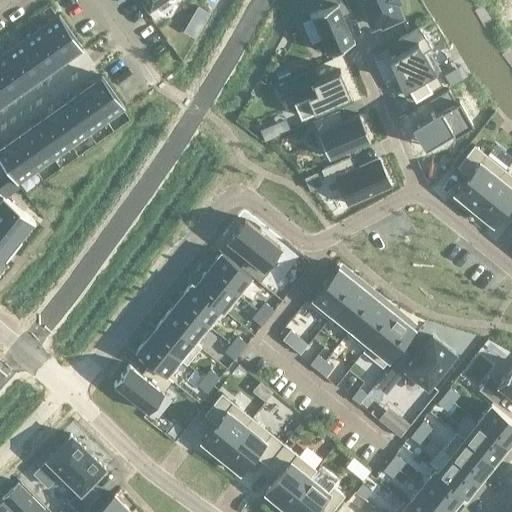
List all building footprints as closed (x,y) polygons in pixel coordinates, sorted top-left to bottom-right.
[(320,0),(324,7),(309,14),(309,15),(311,14),(327,50),(325,51),(326,52),(354,40),(353,39),(352,40),(340,13),(349,10),(344,0),(320,0)] [(361,0),(362,2),(360,2),(361,4),(362,3),(365,10),(364,11),(364,12),(366,12),(372,24),(381,20),(382,23),(384,22),(385,23),(387,23),(386,21),(396,16),(397,18),(399,18),(398,16),(400,15),(394,1),(395,0),(361,0)] [(209,12),(198,5),(192,15),(204,22),(209,12)] [(58,13),(40,26),(63,59),(82,46),(58,13)] [(40,26),(22,38),(45,72),(63,59),(40,26)] [(404,49),(390,57),(414,98),(440,82),(425,57),(427,56),(424,52),(431,48),(418,26),(398,39),(404,49)] [(22,38),(4,51),(28,84),(45,72),(22,38)] [(4,51),(0,53),(0,82),(10,97),(28,84),(4,51)] [(339,68),(289,90),(300,116),(350,94),(339,68)] [(101,74),(83,87),(106,121),(125,108),(101,74)] [(0,82),(0,103),(10,97),(0,82)] [(83,87),(65,100),(89,133),(106,121),(83,87)] [(436,110),(411,124),(424,146),(450,130),(453,135),(473,123),(458,99),(456,101),(448,87),(429,99),(436,110)] [(65,100),(48,112),(71,146),(89,133),(65,100)] [(338,108),(312,119),(328,156),(369,138),(358,113),(343,120),(338,108)] [(48,112),(30,125),(53,158),(71,146),(48,112)] [(30,125),(12,137),(36,170),(53,158),(30,125)] [(260,130),(265,140),(275,135),(270,126),(260,130)] [(12,137),(0,145),(0,159),(17,184),(36,170),(12,137)] [(468,174),(453,192),(473,208),(504,168),(474,144),(456,166),(468,174)] [(348,157),(321,169),(327,181),(336,177),(347,203),(390,185),(378,157),(353,168),(348,157)] [(511,174),(504,168),(473,208),(492,223),(506,206),(511,210),(511,174)] [(309,189),(321,184),(316,173),(304,178),(309,189)] [(0,192),(0,222),(20,239),(21,238),(20,237),(33,220),(34,220),(33,219),(3,195),(0,192)] [(245,218),(227,240),(248,257),(241,265),(260,281),(270,267),(266,264),(280,246),(245,218)] [(0,222),(0,252),(6,257),(20,239),(0,222)] [(221,250),(206,268),(236,292),(250,274),(221,250)] [(337,266),(308,302),(327,318),(357,281),(337,266)] [(191,282),(190,282),(223,309),(224,309),(223,308),(236,292),(206,268),(194,284),(191,282)] [(357,281),(327,318),(328,319),(332,314),(349,328),(345,333),(346,333),(350,328),(376,296),(357,281)] [(190,282),(177,299),(210,326),(224,309),(223,309),(190,282)] [(350,328),(346,333),(364,348),(362,350),(363,351),(369,343),(394,311),(376,296),(350,328)] [(177,299),(163,316),(200,346),(201,345),(193,339),(206,324),(209,327),(210,326),(177,299)] [(264,301),(257,309),(267,317),(273,309),(264,301)] [(257,309),(251,317),(261,324),(267,317),(257,309)] [(369,343),(363,351),(382,366),(414,327),(394,311),(369,343)] [(163,316),(149,333),(150,333),(187,363),(200,346),(163,316)] [(290,329),(282,338),(290,344),(297,335),(290,329)] [(149,333),(135,350),(165,374),(179,358),(186,364),(187,363),(150,333),(149,333)] [(237,335),(230,343),(240,350),(246,342),(237,335)] [(404,350),(388,370),(398,377),(405,368),(427,385),(454,352),(432,335),(414,357),(404,350)] [(230,343),(224,350),(233,358),(240,350),(230,343)] [(317,353),(309,363),(317,369),(325,360),(317,353)] [(325,360),(317,369),(325,375),(332,366),(325,360)] [(129,363),(113,383),(147,410),(172,380),(149,362),(140,373),(129,363)] [(489,376),(479,388),(495,401),(504,390),(511,396),(511,364),(497,382),(489,376)] [(210,368),(203,376),(213,384),(219,376),(210,368)] [(203,376),(197,384),(206,392),(213,384),(203,376)] [(353,383),(346,392),(353,398),(361,389),(353,383)] [(449,386),(443,394),(452,401),(459,393),(449,386)] [(215,422),(201,440),(220,455),(252,416),(221,392),(203,414),(215,422)] [(443,394),(437,401),(446,409),(452,401),(443,394)] [(511,420),(491,403),(477,421),(506,445),(511,437),(511,420)] [(252,416),(220,455),(239,471),(253,454),(266,464),(283,442),(252,416)] [(390,428),(400,437),(410,424),(399,416),(390,428)] [(422,419),(416,427),(425,435),(432,427),(422,419)] [(456,431),(463,437),(493,461),(506,445),(477,421),(464,437),(456,431)] [(416,427),(410,435),(419,443),(425,435),(416,427)] [(456,431),(442,448),(449,454),(479,478),(493,461),(463,437),(456,431)] [(47,459),(34,472),(47,485),(60,472),(79,491),(69,501),(79,511),(97,493),(88,484),(103,468),(104,468),(105,467),(104,465),(103,465),(92,454),(90,452),(85,447),(84,445),(83,446),(72,434),(70,433),(69,434),(46,458),(47,459)] [(278,474),(264,491),(284,507),(309,475),(315,468),(283,442),(266,464),(278,474)] [(434,468),(433,469),(466,495),(479,478),(449,454),(442,448),(441,449),(449,455),(436,470),(434,468)] [(395,453),(389,461),(398,468),(405,461),(395,453)] [(389,461),(383,469),(392,476),(398,468),(389,461)] [(362,463),(355,472),(362,479),(370,469),(362,463)] [(309,475),(284,507),(289,511),(311,511),(316,507),(321,511),(330,511),(344,494),(332,484),(328,490),(310,476),(316,468),(315,468),(309,475)] [(433,469),(419,485),(449,510),(462,494),(465,496),(466,495),(433,469)] [(18,481),(1,497),(16,511),(40,511),(44,508),(18,481)] [(362,482),(355,490),(365,497),(371,490),(362,482)] [(403,498),(402,499),(406,502),(417,511),(447,511),(449,510),(419,485),(407,501),(403,498)] [(354,490),(348,497),(359,506),(365,499),(354,490)] [(114,492),(92,511),(128,511),(131,510),(114,492)] [(16,511),(1,497),(0,498),(0,511),(16,511)] [(402,499),(391,511),(417,511),(406,502),(402,499)]
